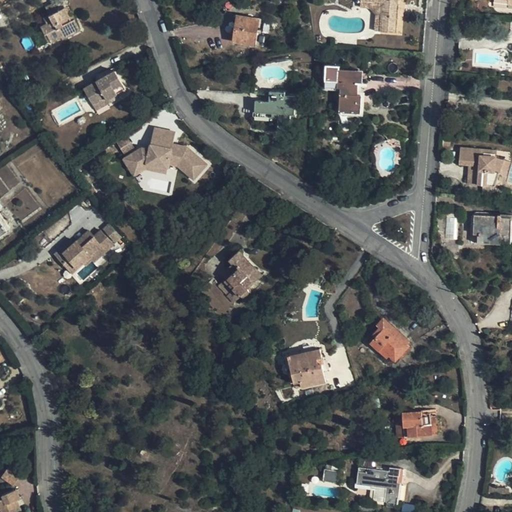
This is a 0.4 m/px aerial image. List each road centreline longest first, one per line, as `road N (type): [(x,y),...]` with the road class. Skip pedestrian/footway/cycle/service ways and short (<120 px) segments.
road 1 (residential): [(147,0),(195,122),(343,223)]
road 2 (residential): [(414,264),(468,334),(476,378),(468,511)]
road 3 (residential): [(56,511),(43,399),(25,346),(0,318)]
road 4 (residential): [(424,195),(440,0)]
